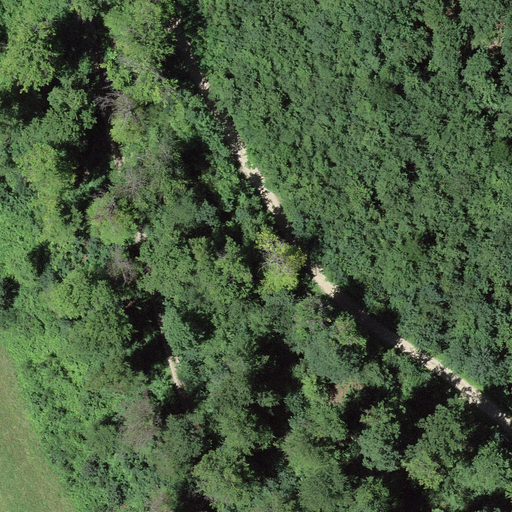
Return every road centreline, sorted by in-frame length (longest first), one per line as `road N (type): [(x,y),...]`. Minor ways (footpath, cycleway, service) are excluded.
road 1 (track): [(167,0),(204,82),(300,239),(344,295),(434,356),(511,431)]
road 2 (track): [(79,0),(113,146),(193,419),(229,511)]
